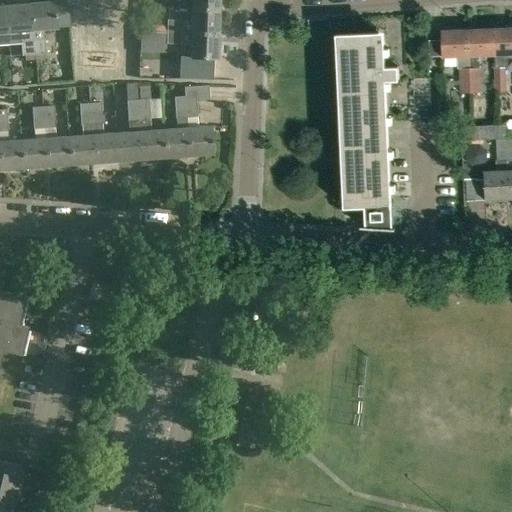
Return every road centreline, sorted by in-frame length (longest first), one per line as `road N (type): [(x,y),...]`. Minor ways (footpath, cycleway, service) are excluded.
road 1 (tertiary): [(242,238),(511,253)]
road 2 (residential): [(90,235),(39,449),(30,456),(0,450)]
road 3 (residential): [(242,238),(257,12)]
road 4 (tertiary): [(90,235),(242,238)]
road 5 (residential): [(257,12),(405,0)]
road 6 (unknown): [(418,129),(405,0)]
